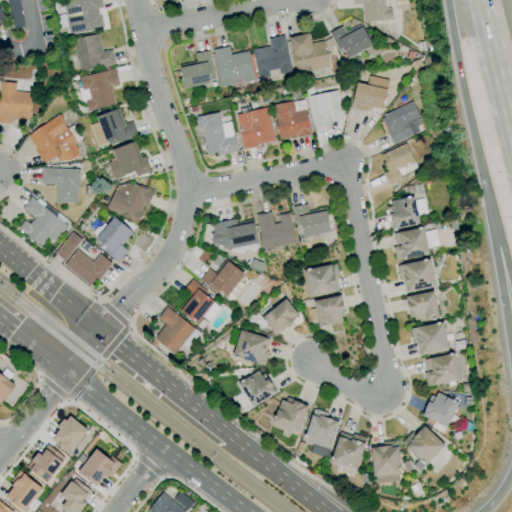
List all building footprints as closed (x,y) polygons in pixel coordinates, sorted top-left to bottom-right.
[(13,29),(6,0),(18,0),(24,27),(13,29)] [(69,36),(65,15),(66,15),(62,1),(66,0),(101,0),(103,8),(98,9),(99,16),(101,16),(103,27),(101,28),(102,29),(69,36)] [(362,22),(361,4),(353,5),(352,0),(385,0),(386,9),(391,8),(392,20),(362,22)] [(348,59),(341,48),(338,50),(328,33),(342,26),(346,33),(360,25),(372,46),(348,59)] [(79,72),(73,39),(99,34),(102,52),(112,50),(115,65),(79,72)] [(296,73),(288,38),(309,34),(311,44),(323,41),(328,66),(296,73)] [(259,79),(253,50),(269,47),(268,39),(283,35),(292,71),(279,74),(278,69),(268,72),(269,77),(259,79)] [(220,87),(212,50),(228,47),(230,55),(248,51),(254,80),(243,82),(241,77),(232,79),(233,84),(220,87)] [(184,89),(178,65),(195,61),(194,54),(208,51),(214,79),(210,80),(211,83),(184,89)] [(414,71),(409,64),(418,60),(421,64),(414,71)] [(87,112),(84,100),(89,99),(87,89),(81,91),(78,77),(85,76),(108,70),(115,68),(119,85),(111,87),(116,105),(87,112)] [(370,112),(350,108),(351,102),(352,103),(356,83),(366,85),(368,76),(388,80),(382,110),(371,108),(370,112)] [(11,124),(0,123),(0,82),(16,83),(16,91),(32,93),(30,112),(31,112),(30,121),(14,119),(14,117),(12,116),(11,124)] [(314,129),(313,124),(314,124),(308,96),(337,90),(342,118),(340,118),(341,119),(328,122),(328,126),(314,129)] [(279,140),(271,106),(292,101),(294,112),(305,110),(311,134),(296,138),(296,136),(279,140)] [(393,144),(386,130),(387,130),(381,119),(384,118),(382,115),(385,113),(386,115),(412,101),(419,116),(417,117),(423,129),(393,144)] [(105,143),(95,117),(118,108),(124,124),(132,122),(137,136),(118,143),(117,139),(105,143)] [(242,150),(241,144),(235,115),(248,113),(248,112),(267,108),(274,141),(257,144),(258,146),(242,150)] [(216,156),(216,153),(206,155),(201,129),(198,129),(196,117),(219,112),(224,138),(235,136),(238,151),(216,156)] [(44,165),(35,151),(37,150),(27,136),(46,124),(45,123),(59,114),(62,119),(61,120),(67,129),(73,125),(81,138),(75,142),(76,142),(73,144),(77,150),(78,155),(70,160),(58,163),(54,156),(48,160),(49,161),(44,165)] [(114,180),(108,163),(115,160),(112,150),(132,142),(132,143),(134,142),(140,158),(145,156),(151,171),(135,177),(133,171),(124,174),(124,176),(114,180)] [(389,186),(383,173),(386,172),(382,164),(385,163),(381,155),(405,143),(417,168),(401,176),(402,180),(389,186)] [(77,204),(55,203),(56,185),(41,184),(41,168),(79,169),(79,189),(77,189),(77,204)] [(136,224),(105,208),(116,186),(128,183),(131,185),(132,183),(139,186),(140,184),(154,192),(147,206),(143,205),(140,212),(142,213),(136,224)] [(86,194),(85,186),(94,185),(96,193),(86,194)] [(392,229),(389,216),(387,207),(391,206),(390,201),(413,196),(414,201),(424,199),(427,214),(417,216),(419,223),(392,229)] [(40,246),(17,228),(24,220),(29,224),(34,218),(21,208),(30,197),(34,199),(33,200),(35,201),(37,199),(37,200),(38,198),(66,220),(64,224),(67,226),(55,242),(48,236),(40,246)] [(305,244),(304,237),(303,238),(300,225),(296,226),(292,207),(307,204),(308,211),(325,208),(330,231),(319,234),(321,240),(305,244)] [(263,250),(255,215),(270,212),(273,224),(280,222),(279,215),(289,213),(295,243),(263,250)] [(117,263),(102,250),(105,247),(95,238),(113,217),(128,230),(129,230),(132,233),(121,246),(127,251),(117,263)] [(230,251),(213,244),(210,233),(213,233),(211,224),(234,219),(235,224),(252,220),(257,243),(229,249),(230,251)] [(395,262),(392,247),(395,247),(393,234),(423,227),(424,232),(434,229),(438,246),(427,249),(428,254),(395,262)] [(64,261),(55,254),(72,232),(81,240),(64,261)] [(87,253),(79,246),(85,240),(93,247),(87,253)] [(90,286),(63,265),(76,249),(92,262),(99,254),(112,264),(98,281),(96,279),(90,286)] [(405,293),(403,280),(400,281),(396,266),(429,259),(435,286),(405,293)] [(226,297),(219,291),(217,294),(215,291),(214,292),(199,280),(208,269),(214,273),(221,264),(223,266),(227,261),(244,275),(226,297)] [(309,297),(303,271),(336,264),(339,278),(335,279),(338,291),(309,297)] [(196,324),(177,309),(188,296),(182,291),(191,279),(206,291),(206,292),(208,293),(205,296),(219,308),(209,321),(203,316),(196,324)] [(415,323),(414,317),(410,318),(406,297),(433,291),(439,319),(425,321),(415,323)] [(319,328),(313,302),(340,296),(344,316),(341,317),(342,323),(319,328)] [(276,336),(274,334),(267,325),(261,330),(255,324),(261,319),(261,318),(285,299),(295,312),(296,312),(300,316),(276,336)] [(174,355),(153,339),(165,324),(157,318),(166,307),(195,329),(182,346),(181,345),(174,355)] [(418,356),(415,343),(412,344),(409,329),(442,322),(448,349),(418,356)] [(264,366),(232,357),(240,330),(269,339),(265,352),(268,352),(264,366)] [(427,387),(424,373),(427,373),(424,360),(454,353),(459,380),(433,386),(432,386),(427,387)] [(0,404),(0,375),(5,368),(13,374),(8,380),(14,385),(7,394),(8,394),(0,404)] [(252,407),(237,384),(248,376),(258,371),(261,376),(264,374),(268,380),(268,379),(276,391),(274,393),(252,407)] [(462,392),(461,384),(469,383),(470,392),(462,392)] [(445,428),(421,415),(431,395),(434,397),(437,392),(447,397),(447,398),(458,403),(445,428)] [(298,432),(272,422),(280,400),(285,402),(287,397),(308,406),(298,432)] [(329,450),(303,441),(313,409),(328,414),(327,416),(338,420),(329,450)] [(68,416),(86,430),(68,454),(49,439),(57,429),(55,427),(62,418),(64,420),(68,416)] [(419,472),(412,466),(418,459),(406,448),(406,447),(401,442),(411,432),(415,435),(423,426),(444,446),(426,466),(425,465),(419,472)] [(356,470),(330,462),(339,432),(352,436),(353,434),(366,438),(356,470)] [(455,440),(453,434),(459,432),(461,438),(455,440)] [(375,484),(374,476),(373,476),(370,448),(377,448),(377,447),(382,447),(382,442),(397,441),(400,474),(398,474),(398,482),(375,484)] [(45,444),(63,457),(60,461),(61,462),(49,476),(43,471),(38,478),(24,467),(36,452),(39,455),(43,451),(41,449),(45,444)] [(94,449),(107,460),(110,456),(119,464),(108,477),(106,474),(103,478),(102,477),(94,487),(87,482),(87,481),(75,472),(94,449)] [(80,453),(85,457),(80,463),(75,459),(80,453)] [(406,473),(401,464),(408,460),(413,469),(406,473)] [(17,470),(22,473),(25,475),(24,476),(40,488),(22,511),(11,502),(11,503),(4,497),(6,495),(5,494),(11,487),(9,486),(11,483),(8,480),(17,470)] [(69,480),(70,481),(73,478),(89,491),(81,501),(84,503),(76,511),(65,511),(59,506),(64,500),(57,495),(69,480)] [(149,511),(147,510),(162,493),(185,511),(149,511)] [(0,511),(0,502),(11,511),(0,511)]
